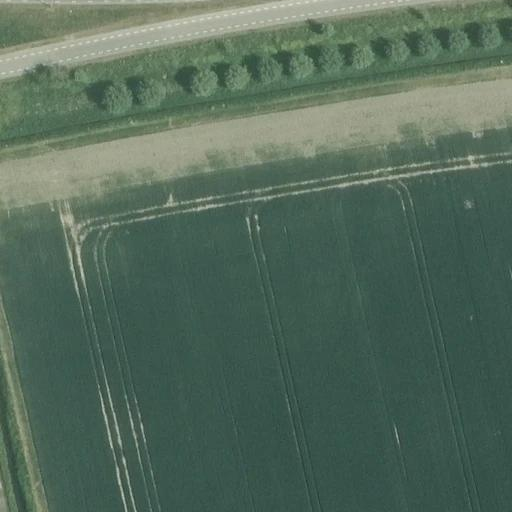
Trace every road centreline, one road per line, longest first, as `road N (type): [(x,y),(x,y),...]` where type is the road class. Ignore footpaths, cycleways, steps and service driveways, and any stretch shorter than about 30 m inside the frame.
road 1 (track): [(0,159),(511,77)]
road 2 (unclassified): [(0,69),(210,24),(394,0)]
road 3 (track): [(43,511),(0,316)]
